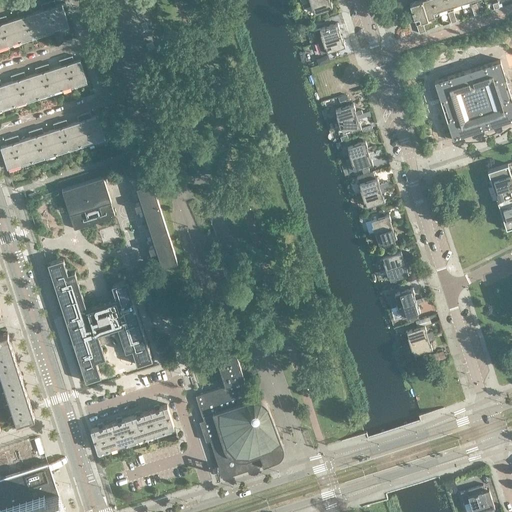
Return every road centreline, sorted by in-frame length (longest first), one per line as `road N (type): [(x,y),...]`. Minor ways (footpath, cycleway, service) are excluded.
road 1 (residential): [(447,289),(359,0)]
road 2 (tertiary): [(486,413),(214,505)]
road 3 (residential): [(214,505),(178,390),(70,418)]
road 4 (residential): [(70,418),(3,210)]
road 5 (tertiary): [(305,503),(494,440)]
road 6 (residential): [(0,233),(59,421)]
road 7 (residential): [(0,135),(102,96),(88,41)]
road 8 (residential): [(486,413),(447,289)]
